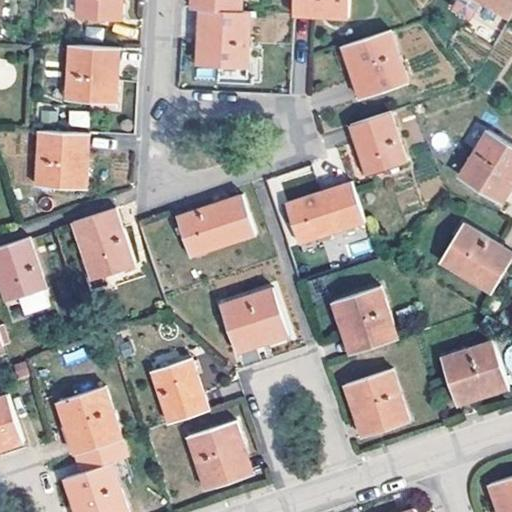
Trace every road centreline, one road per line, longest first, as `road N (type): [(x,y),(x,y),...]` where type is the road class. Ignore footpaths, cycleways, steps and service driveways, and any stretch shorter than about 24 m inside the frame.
road 1 (residential): [(157,113),(156,162),(172,181),(189,184),(288,151),(283,110),(269,102)]
road 2 (residential): [(264,511),(439,454)]
